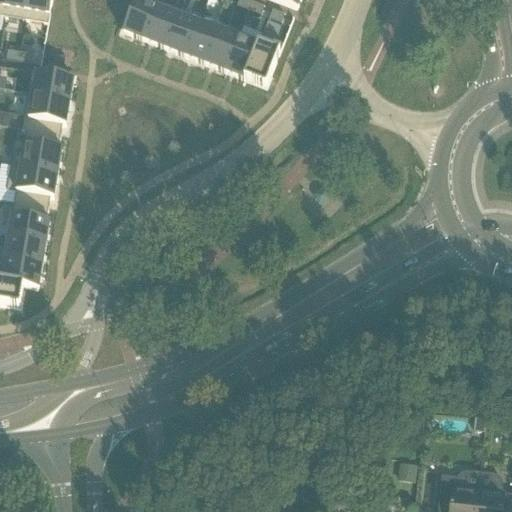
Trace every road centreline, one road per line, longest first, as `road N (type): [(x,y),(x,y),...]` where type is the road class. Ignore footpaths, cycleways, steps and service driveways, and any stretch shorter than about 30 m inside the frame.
road 1 (secondary): [(441,204),(198,360),(133,379)]
road 2 (secondary): [(109,430),(207,396),(354,307)]
road 3 (secondary): [(511,88),(472,135),(462,161),(462,193),(478,228)]
road 4 (secondary): [(133,379),(0,399)]
road 5 (secondary): [(492,93),(448,137),(439,161),(441,204)]
road 6 (secondary): [(354,307),(472,253)]
road 7 (secondary): [(354,307),(456,236)]
